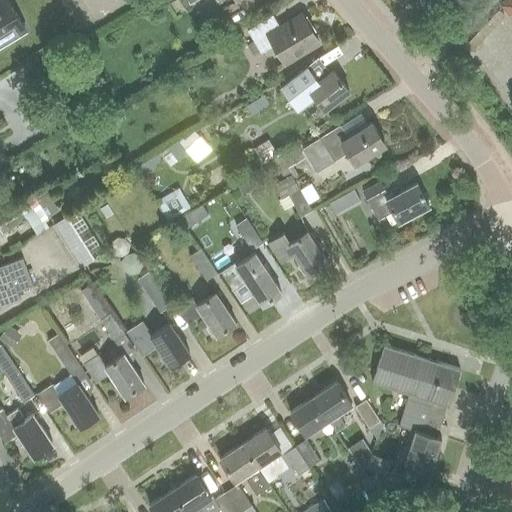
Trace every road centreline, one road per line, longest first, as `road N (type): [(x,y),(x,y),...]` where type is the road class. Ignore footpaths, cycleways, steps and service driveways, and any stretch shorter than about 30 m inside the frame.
road 1 (unclassified): [(20,511),(356,293),(457,241),(511,224)]
road 2 (residential): [(511,224),(472,148),(350,0)]
road 3 (residential): [(470,482),(511,345)]
